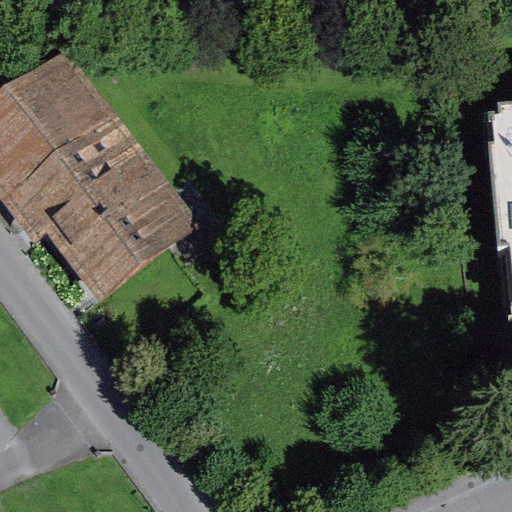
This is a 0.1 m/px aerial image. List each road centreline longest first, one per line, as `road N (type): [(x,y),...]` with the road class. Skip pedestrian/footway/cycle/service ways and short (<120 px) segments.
road 1 (residential): [(0,241),(127,413)]
road 2 (residential): [(127,413),(0,483)]
